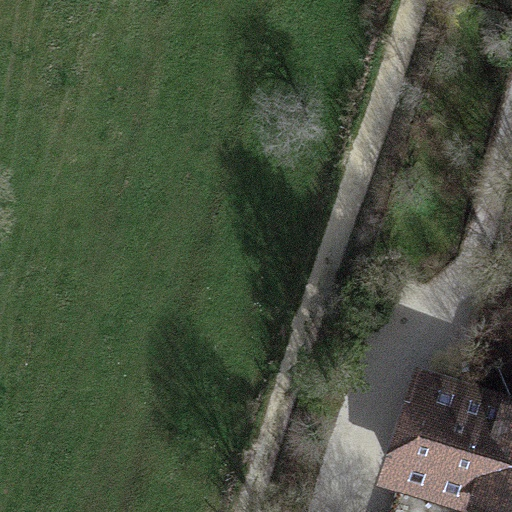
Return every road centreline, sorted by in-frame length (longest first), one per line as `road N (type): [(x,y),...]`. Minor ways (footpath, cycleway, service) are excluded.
road 1 (track): [(254,511),(409,0)]
road 2 (track): [(511,99),(462,275),(393,344),(331,501)]
